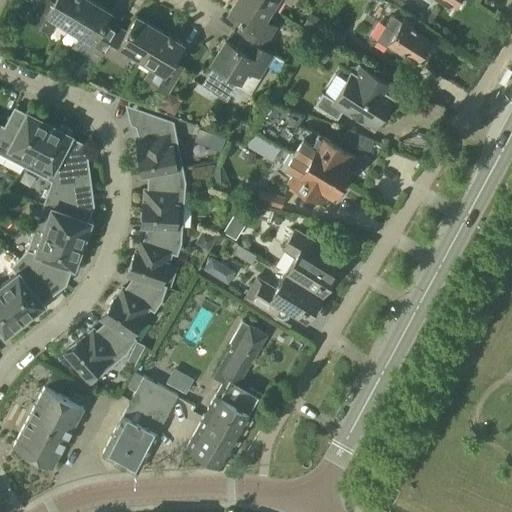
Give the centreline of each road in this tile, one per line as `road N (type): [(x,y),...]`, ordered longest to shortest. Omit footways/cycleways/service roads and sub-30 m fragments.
road 1 (secondary): [(310,508),(511,132)]
road 2 (residential): [(0,77),(100,122),(120,203),(111,252),(79,303),(0,380)]
road 3 (secondary): [(52,511),(131,491),(216,488),(262,491),(310,508)]
